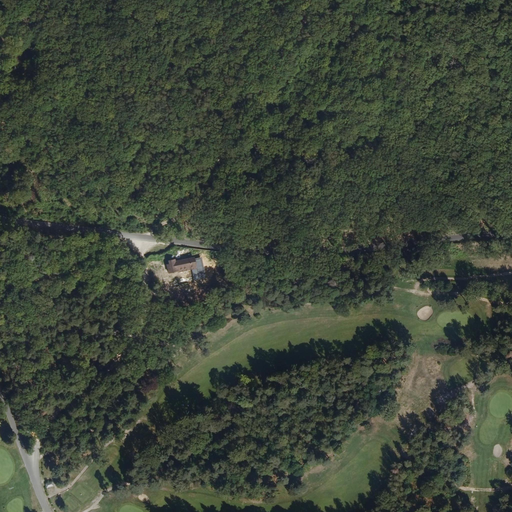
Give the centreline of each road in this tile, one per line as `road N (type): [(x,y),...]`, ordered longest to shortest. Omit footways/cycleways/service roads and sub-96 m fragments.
road 1 (track): [(342,0),(236,126),(175,217),(136,235),(142,303),(44,429),(27,469)]
road 2 (unclassified): [(511,233),(294,254),(0,219)]
road 3 (track): [(37,454),(72,440),(195,326),(168,315),(145,273),(0,304)]
road 4 (track): [(195,326),(258,289),(511,302)]
